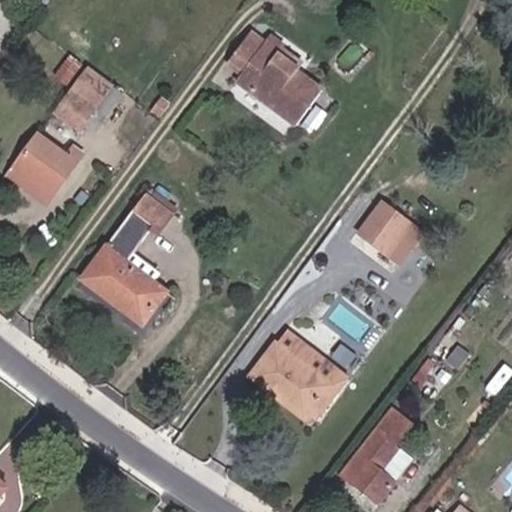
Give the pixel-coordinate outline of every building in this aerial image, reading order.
[(324,97),(298,78),(300,76),(278,61),(277,62),(248,42),(220,81),(297,134),(324,97)] [(110,104),(124,83),(104,68),(89,88),(110,104)] [(73,110),(93,125),(110,104),(89,88),(73,110)] [(314,143),(329,123),(318,114),(303,135),(314,143)] [(54,190),(78,157),(46,132),(33,150),(40,180),(54,190)] [(54,190),(40,180),(33,150),(13,177),(45,202),(54,190)] [(54,190),(66,199),(90,167),(78,157),(54,190)] [(165,205),(172,197),(150,183),(144,191),(165,205)] [(45,202),(57,211),(66,199),(54,190),(45,202)] [(130,210),(152,224),(165,205),(144,191),(130,210)] [(152,224),(130,210),(112,237),(115,238),(103,253),(101,251),(83,276),(144,323),(170,292),(126,258),(152,224)] [(404,276),(427,246),(386,215),(363,246),(404,276)] [(294,335),(259,379),(290,403),(296,395),(327,420),(355,382),(294,335)] [(409,451),(426,428),(407,414),(356,480),(386,504),(420,458),(409,451)] [(473,511),(459,500),(449,511),(442,511),(436,507),(431,511),(473,511)]
